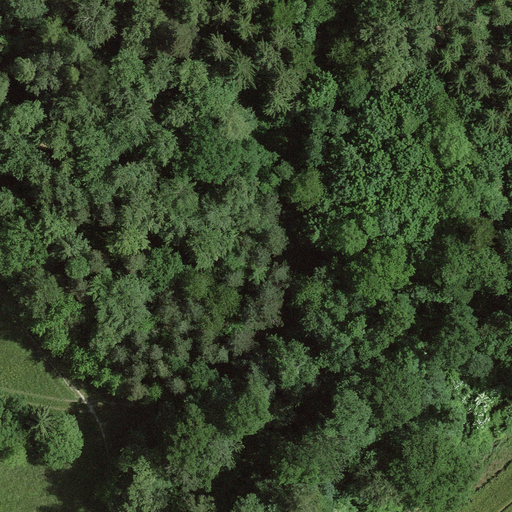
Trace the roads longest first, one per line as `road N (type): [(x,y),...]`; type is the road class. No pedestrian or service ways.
road 1 (track): [(477,0),(344,132),(329,157),(289,303),(263,350),(211,390),(141,411),(108,431)]
road 2 (track): [(104,511),(108,431),(0,284)]
